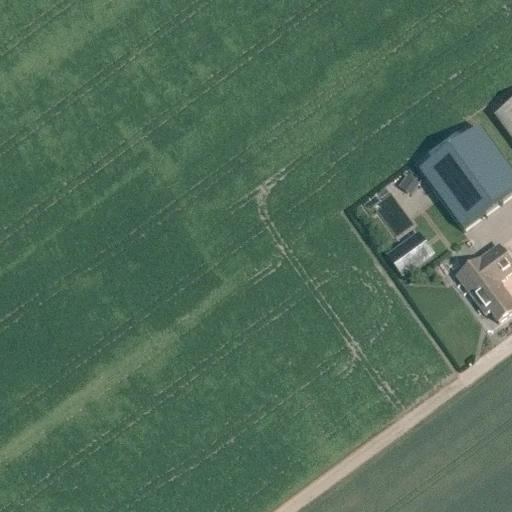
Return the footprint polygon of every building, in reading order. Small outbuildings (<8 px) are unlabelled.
[(511,105),(494,118),(511,143),(511,105)] [(511,199),(511,176),(479,131),(420,175),(463,235),(511,199)] [(419,187),(407,179),(402,186),(414,194),(419,187)] [(420,268),(403,246),(386,259),(402,281),(420,268)] [(497,247),(479,260),(454,277),(483,317),(489,313),(498,326),(511,316),(511,306),(496,284),(511,272),(511,269),(509,265),(511,262),(511,257),(507,250),(501,254),(497,247)]
